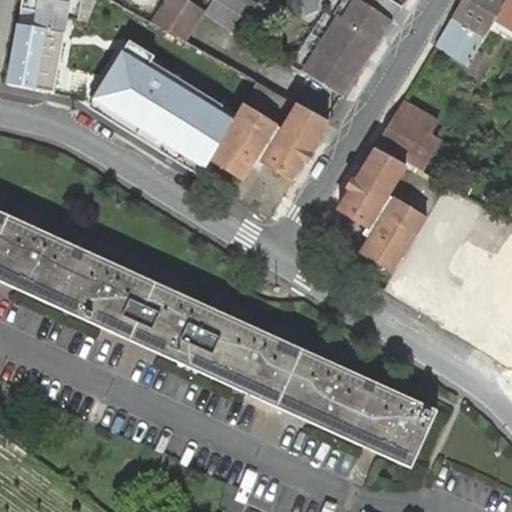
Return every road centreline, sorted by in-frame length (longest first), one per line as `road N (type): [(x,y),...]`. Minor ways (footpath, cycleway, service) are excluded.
road 1 (residential): [(458,511),(432,500),(353,500),(0,341)]
road 2 (residential): [(278,256),(66,124),(0,112)]
road 3 (residential): [(278,256),(434,0)]
road 4 (residential): [(511,410),(487,384),(278,256)]
